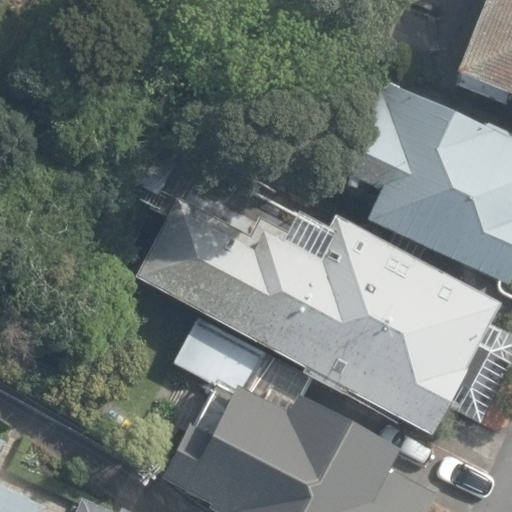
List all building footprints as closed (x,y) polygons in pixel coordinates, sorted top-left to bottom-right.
[(511,0),(479,0),(453,66),(511,89),(511,0)] [(511,134),(383,78),(340,168),(378,186),(365,216),(506,282),(511,268),(511,134)] [(511,332),(489,320),(499,299),(334,209),(325,227),(197,163),(157,235),(135,275),(430,432),(445,403),(480,423),(511,361),(511,332)] [(160,474),(228,511),(423,511),(436,488),(389,463),(398,445),(296,389),(286,407),(237,380),(210,430),(191,420),(160,474)] [(139,511),(121,503),(118,511),(81,494),(72,511),(47,511),(50,506),(0,482),(0,452),(7,439),(0,435),(0,511),(139,511)]
